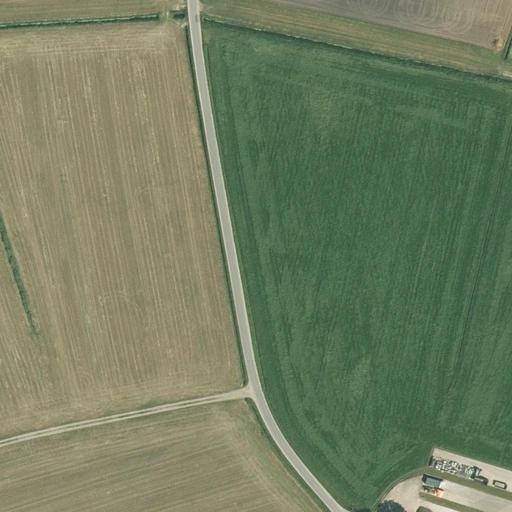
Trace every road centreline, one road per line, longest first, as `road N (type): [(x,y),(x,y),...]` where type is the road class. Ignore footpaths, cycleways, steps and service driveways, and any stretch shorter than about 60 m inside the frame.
road 1 (unclassified): [(335,511),(266,422),(254,390),(191,0)]
road 2 (track): [(254,390),(0,444)]
